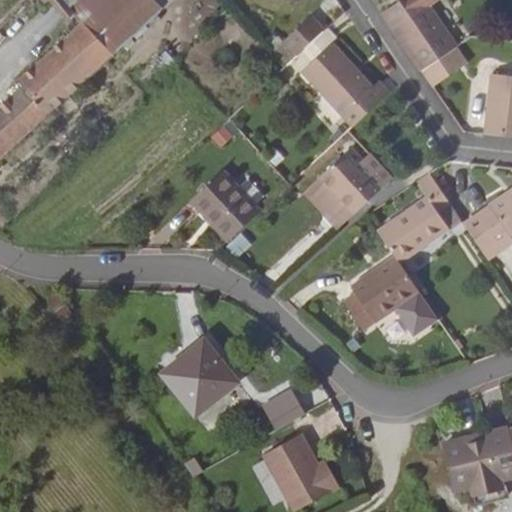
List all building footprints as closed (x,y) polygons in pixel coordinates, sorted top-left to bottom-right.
[(115,55),(158,15),(144,0),(85,0),(73,11),(85,24),(115,55)] [(252,0),(288,11),(291,0),(252,0)] [(420,72),(454,50),(456,48),(428,8),(439,0),(403,0),(381,15),(420,72)] [(319,36),(307,22),(279,48),(292,62),(319,36)] [(0,163),(115,55),(85,24),(12,93),(16,96),(0,110),(0,163)] [(368,93),(328,50),(297,77),(349,134),(385,100),(375,88),(368,93)] [(431,87),(465,66),(454,50),(420,72),(431,87)] [(511,79),(490,77),(483,137),(511,140),(511,79)] [(357,168),(345,154),(311,186),(346,223),(387,185),(378,174),(365,160),(357,168)] [(383,231),(400,256),(405,263),(467,221),(433,173),(421,182),(432,198),(383,231)] [(225,249),(257,219),(219,178),(187,208),(225,249)] [(346,223),(311,186),(296,200),(330,237),(346,223)] [(511,237),(511,190),(488,206),(491,210),(468,224),(488,253),(511,237)] [(405,263),(400,256),(355,286),(361,293),(350,300),(368,329),(425,293),(405,263)] [(209,400),(233,383),(205,344),(163,374),(195,418),(213,407),(209,400)] [(213,407),(237,388),(233,383),(209,400),(213,407)] [(290,403),(262,418),(271,435),(299,421),(290,403)] [(511,474),(511,466),(504,432),(459,442),(473,495),(495,489),(492,479),(511,474)] [(333,469),(325,473),(304,435),(266,456),(297,511),(342,487),(333,469)] [(466,485),(469,495),(473,495),(459,442),(439,447),(450,490),(466,485)]
